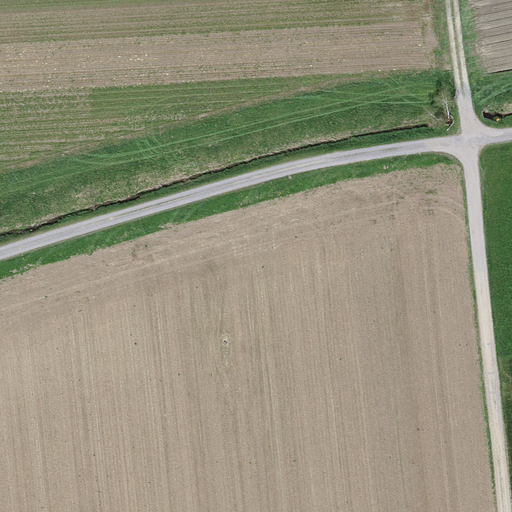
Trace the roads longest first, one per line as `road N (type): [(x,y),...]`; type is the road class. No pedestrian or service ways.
road 1 (track): [(469,141),(276,178),(0,258)]
road 2 (track): [(452,0),(469,141)]
